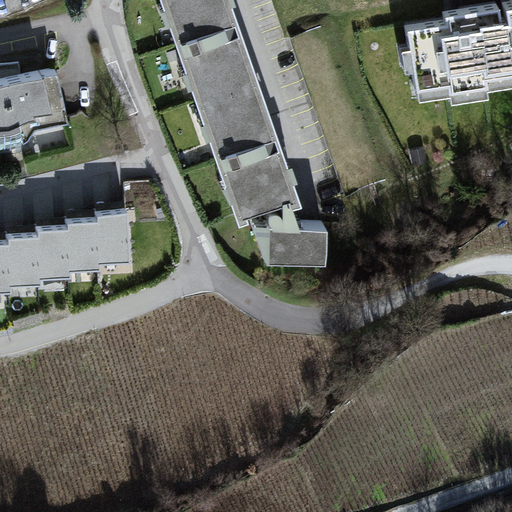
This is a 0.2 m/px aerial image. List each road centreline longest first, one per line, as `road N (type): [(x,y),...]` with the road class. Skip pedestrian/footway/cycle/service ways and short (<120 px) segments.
road 1 (unclassified): [(511,264),(311,326),(263,319),(207,272)]
road 2 (residential): [(114,0),(126,55),(207,272)]
road 3 (residential): [(207,272),(0,349)]
